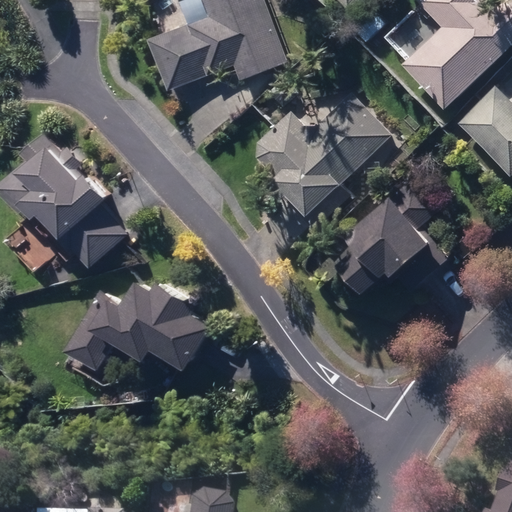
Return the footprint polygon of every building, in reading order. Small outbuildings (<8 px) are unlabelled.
[(151,39),(171,90),(237,66),(242,80),(290,62),(266,0),(203,0),(211,17),(151,39)] [(338,0),(349,11),(360,0),(338,0)] [(404,65),(446,109),(511,45),(511,0),(505,0),(496,9),(487,0),(418,0),(444,27),(404,65)] [(344,20),(351,26),(361,17),(354,9),(344,20)] [(355,30),(367,43),(387,25),(376,12),(355,30)] [(271,92),(285,107),(300,93),(286,78),(271,92)] [(511,174),(511,101),(496,86),(459,123),(511,175),(511,174)] [(284,197),(316,230),(351,196),(342,185),(394,135),(354,93),(318,127),(306,127),(291,111),(259,141),(259,157),(279,178),(269,186),(281,200),(284,197)] [(452,134),(462,145),(469,139),(458,128),(452,134)] [(75,247),(91,267),(130,234),(103,201),(108,198),(87,173),(80,179),(57,152),(60,150),(45,132),(22,150),(30,159),(0,184),(23,212),(29,207),(36,216),(39,214),(70,251),(75,247)] [(334,266),(359,295),(388,270),(392,274),(394,273),(410,292),(447,260),(419,228),(443,207),(417,177),(394,197),(391,194),(347,233),(358,246),(334,266)] [(66,350),(98,370),(116,341),(145,359),(153,347),(187,368),(213,326),(193,313),(197,306),(157,282),(153,290),(137,280),(122,304),(101,292),(66,350)] [(511,511),(511,462),(511,463),(508,472),(506,470),(497,494),(500,496),(493,511),(511,511)] [(234,511),(236,505),(228,494),(209,490),(196,499),(193,511),(234,511)]
